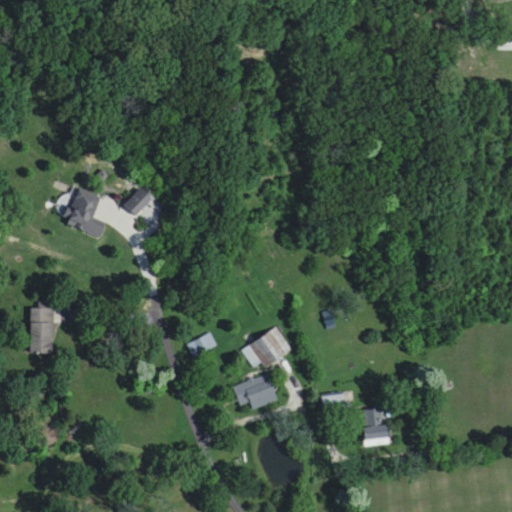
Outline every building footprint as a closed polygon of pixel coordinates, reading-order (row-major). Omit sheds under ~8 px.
[(134,0),(261,0),(261,10),(134,10),(134,0)] [(97,238),(104,224),(90,218),(100,198),(77,188),(62,222),(97,238)] [(53,308),(28,308),(28,353),(53,353),(53,308)] [(292,350),(276,327),(242,350),(254,369),(262,364),(265,368),(292,350)] [(194,356),(217,347),(211,334),(188,344),(194,356)] [(277,401),(269,375),(234,387),(241,408),(250,404),(252,409),(277,401)] [(322,412),(355,409),(353,391),(320,395),(322,412)] [(359,411),(363,447),(387,444),(382,408),(359,411)]
